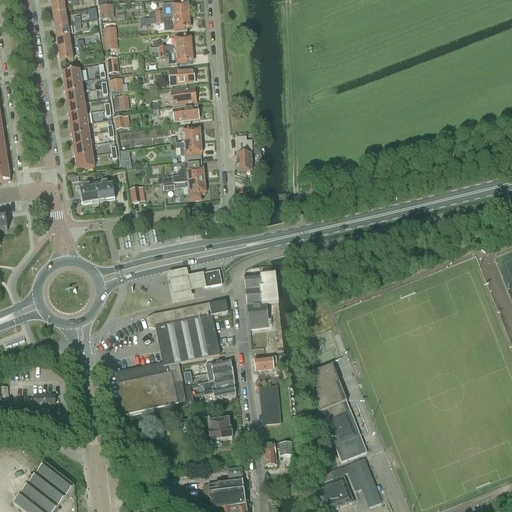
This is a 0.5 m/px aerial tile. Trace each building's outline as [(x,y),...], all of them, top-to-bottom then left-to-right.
[(64,3),(51,5),(53,17),(66,14),(64,3)] [(155,15),(149,15),(149,20),(164,20),(174,19),(174,18),(189,17),(189,5),(183,5),(183,4),(163,6),(163,14),(155,14),(155,15)] [(100,22),(114,20),(112,6),(99,8),(100,22)] [(66,14),(53,17),(55,28),(68,26),(66,14)] [(149,20),(139,21),(140,29),(148,28),(148,26),(164,25),(164,32),(174,31),(185,30),(185,29),(190,29),(189,17),(174,18),(174,19),(164,20),(149,20)] [(68,26),(55,28),(57,40),(69,38),(68,26)] [(103,30),(104,41),(117,40),(116,29),(103,30)] [(69,38),(57,40),(58,52),(71,50),(69,38)] [(175,39),(176,48),(166,48),(158,48),(158,49),(150,49),(150,54),(155,54),(192,51),(191,40),(186,40),(186,38),(175,39)] [(104,41),(105,52),(118,51),(117,40),(104,41)] [(71,50),(58,52),(60,64),(73,62),(71,50)] [(155,54),(155,60),(167,59),(167,57),(168,57),(169,67),(186,65),(186,64),(188,64),(188,63),(193,63),(192,51),(155,54)] [(108,76),(119,74),(117,60),(106,61),(108,76)] [(64,86),(81,83),(80,72),(62,75),(64,86)] [(185,87),(185,86),(185,85),(195,84),(194,78),(195,78),(195,73),(193,73),(193,72),(178,73),(168,73),(169,80),(168,80),(168,87),(169,87),(169,88),(185,87)] [(109,82),(111,95),(124,93),(122,80),(109,82)] [(65,96),(83,94),(81,83),(64,86),(65,96)] [(172,109),(182,108),(197,106),(195,91),(180,92),(170,94),(172,109)] [(67,107),(84,105),(83,94),(65,96),(67,107)] [(115,114),(129,112),(128,98),(113,100),(115,114)] [(68,118),(86,115),(84,105),(67,107),(68,118)] [(182,110),(171,111),(172,124),(199,121),(199,120),(200,120),(199,114),(198,115),(198,113),(196,114),(196,110),(188,111),(188,109),(182,110)] [(70,129),(88,126),(86,115),(68,118),(70,129)] [(72,140),(89,137),(88,126),(70,129),(72,140)] [(183,132),(184,145),(201,143),(199,130),(183,132)] [(73,150),(91,148),(89,137),(72,140),(73,150)] [(176,151),(184,150),(185,158),(202,156),(201,143),(184,145),(175,145),(176,151)] [(75,161),(93,159),(91,148),(73,150),(75,161)] [(121,155),(122,165),(130,164),(129,154),(121,155)] [(251,155),(236,156),(237,173),(252,173),(251,155)] [(77,172),(94,169),(93,159),(75,161),(77,172)] [(0,174),(9,173),(7,162),(0,162),(0,174)] [(177,178),(162,180),(163,186),(205,183),(204,171),(203,171),(203,170),(202,170),(201,163),(184,165),(185,170),(180,171),(177,175),(177,178)] [(2,185),(10,184),(9,173),(0,174),(0,183),(1,183),(2,185)] [(189,197),(190,197),(190,203),(201,202),(201,196),(205,196),(205,193),(206,193),(205,183),(163,186),(160,187),(161,191),(164,191),(164,193),(180,191),(180,190),(188,190),(189,197)] [(96,186),(98,205),(115,202),(113,189),(118,188),(117,184),(112,185),(113,188),(108,188),(107,184),(96,186)] [(82,207),(98,205),(96,186),(84,188),(84,192),(80,193),(82,207)] [(143,189),(129,191),(132,205),(145,203),(143,189)] [(186,268),(167,272),(172,295),(206,288),(203,273),(188,276),(186,268)] [(202,276),(205,291),(222,287),(220,273),(202,276)] [(244,279),(248,310),(250,332),(269,330),(266,306),(278,305),(275,276),(244,279)] [(156,331),(162,362),(163,366),(116,376),(118,386),(125,418),(178,407),(178,406),(186,405),(187,405),(185,398),(183,389),(182,384),(183,384),(179,366),(220,358),(214,326),(212,320),(228,316),(226,305),(210,308),(210,306),(153,317),(146,321),(148,330),(156,331)] [(275,360),(254,362),(255,374),(273,372),(272,368),(276,367),(275,360)] [(230,361),(205,367),(209,384),(233,379),(230,362),(230,361)] [(319,414),(314,416),(317,423),(324,421),(341,465),(366,455),(332,366),(316,373),(318,379),(316,379),(318,385),(316,386),(318,392),(316,393),(318,399),(316,399),(318,405),(316,406),(319,414)] [(190,374),(183,375),(185,385),(192,384),(190,374)] [(209,384),(203,385),(203,387),(205,394),(234,389),(233,379),(209,384)] [(0,401),(1,401),(2,406),(10,405),(8,389),(7,389),(7,384),(0,384),(0,401)] [(183,389),(185,398),(192,397),(190,388),(183,389)] [(277,388),(261,389),(262,390),(265,427),(280,425),(281,425),(277,388)] [(205,394),(202,395),(203,399),(213,398),(214,403),(236,398),(234,389),(205,394)] [(56,408),(55,396),(35,397),(35,401),(29,401),(17,401),(17,409),(29,409),(29,408),(35,408),(35,409),(56,408)] [(185,398),(187,405),(193,404),(194,404),(192,397),(185,398)] [(213,420),(203,421),(204,427),(209,426),(210,434),(209,434),(210,444),(211,444),(212,449),(221,447),(220,443),(232,441),(231,431),(230,431),(228,421),(214,424),(213,420)] [(190,430),(201,429),(200,421),(189,423),(190,430)] [(263,447),(265,469),(276,467),(275,451),(280,451),(281,458),(292,456),(291,444),(263,447)] [(361,491),(368,510),(380,505),(363,462),(351,466),(321,478),(324,485),(347,475),(354,494),(361,491)] [(0,511),(0,488),(45,484),(47,495),(56,495),(57,507),(71,506),(66,466),(0,473),(0,511)] [(229,481),(242,479),(241,471),(227,473),(229,481)] [(208,487),(203,488),(205,504),(210,503),(211,508),(208,508),(208,511),(209,511),(211,511),(210,511),(211,511),(219,511),(246,507),(244,494),(243,483),(227,485),(225,473),(206,476),(208,487)] [(315,491),(323,511),(332,511),(353,504),(343,480),(315,491)]
